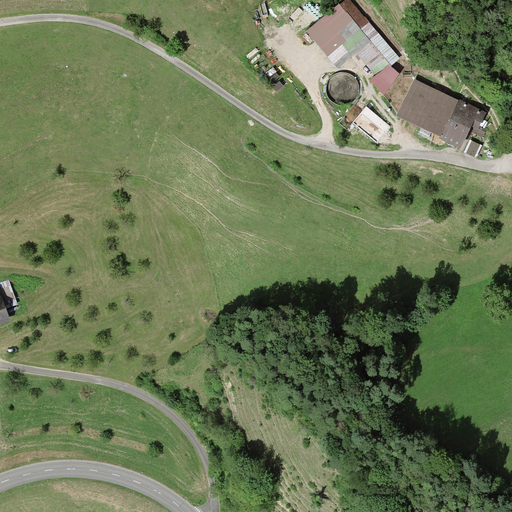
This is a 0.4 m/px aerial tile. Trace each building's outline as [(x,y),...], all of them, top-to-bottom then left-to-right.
[(393,58),(346,0),(308,30),(336,64),(355,48),(375,73),(393,58)] [(415,80),(398,115),(460,145),(471,123),(476,126),(483,113),(415,80)] [(366,110),(355,123),(378,143),(389,130),(366,110)] [(474,128),(472,132),(482,136),(484,132),(474,128)] [(470,140),(464,151),(472,155),(478,143),(470,140)] [(0,290),(6,308),(17,304),(9,283),(0,286),(0,290)] [(0,320),(9,317),(6,308),(0,290),(0,320)]
